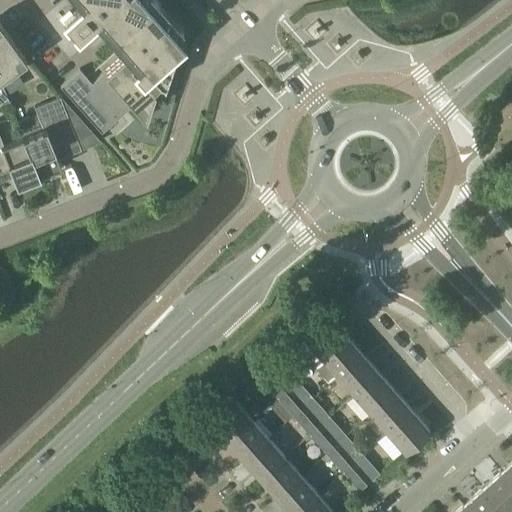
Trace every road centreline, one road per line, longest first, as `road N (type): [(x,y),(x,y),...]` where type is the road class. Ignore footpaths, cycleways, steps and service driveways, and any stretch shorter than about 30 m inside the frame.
road 1 (residential): [(0,240),(163,177),(180,149),(205,62),(245,24)]
road 2 (secondary): [(0,511),(252,271)]
road 3 (residential): [(351,303),(477,442)]
road 4 (residential): [(337,130),(245,24)]
